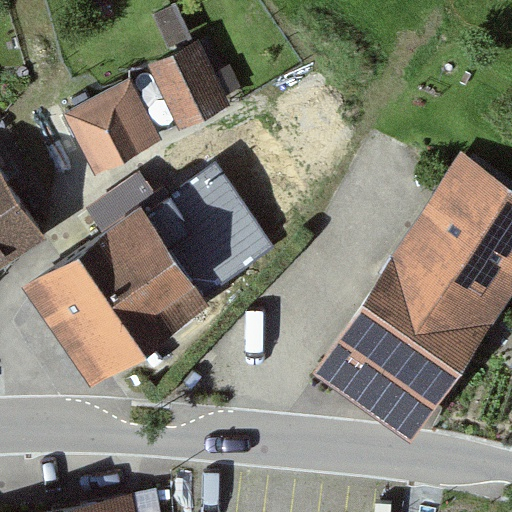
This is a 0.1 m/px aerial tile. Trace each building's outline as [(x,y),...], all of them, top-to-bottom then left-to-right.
[(210,44),(163,66),(191,126),(238,105),(210,44)] [(145,82),(81,113),(108,171),(173,141),(145,82)] [(311,376),(411,445),(511,297),(511,186),(464,154),(311,376)] [(152,194),(38,274),(107,371),(217,295),(209,283),(273,238),(221,164),(160,206),(152,194)] [(0,266),(46,236),(0,165),(0,266)] [(161,511),(158,491),(24,511),(161,511)]
